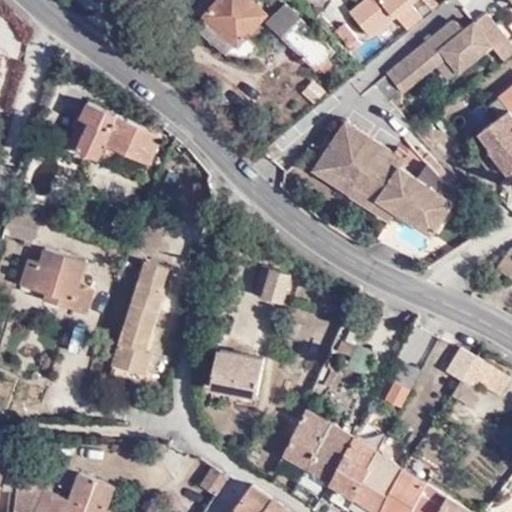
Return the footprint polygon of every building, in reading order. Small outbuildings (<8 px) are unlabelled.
[(270,10),(257,0),(220,0),(208,14),(211,17),(203,26),(230,50),(254,54),(263,42),(252,31),(270,10)] [(286,35),(304,14),(287,0),(283,0),(267,17),(286,35)] [(397,14),(409,29),(424,17),(412,2),(413,0),(364,0),(350,11),(355,17),(368,32),(371,36),(397,14)] [(424,0),(432,10),(440,4),(437,0),(424,0)] [(339,44),(304,14),(286,35),(320,65),(321,62),(325,66),(335,58),(330,53),(339,44)] [(360,38),(368,32),(355,17),(348,24),(360,38)] [(462,68),(494,43),(477,20),(467,28),(460,20),(454,19),(390,71),(405,89),(446,56),(442,51),(446,47),(450,53),(462,68)] [(362,40),(360,38),(348,24),(346,22),(337,27),(353,47),(362,40)] [(511,40),(506,33),(494,43),(507,58),(511,53),(511,40)] [(446,56),(450,53),(446,47),(442,51),(446,56)] [(0,82),(10,55),(0,51),(0,82)] [(90,120),(97,103),(91,100),(83,117),(90,120)] [(165,132),(97,103),(90,120),(79,146),(101,155),(108,141),(152,159),(165,132)] [(511,111),(488,128),(500,145),(498,147),(511,166),(511,111)] [(347,177),(342,184),(353,192),(359,184),(380,198),(373,206),(390,217),(396,210),(432,235),(454,203),(402,166),(399,172),(378,157),(386,144),(349,119),(322,159),(347,177)] [(145,174),(152,159),(108,141),(101,155),(145,174)] [(407,159),(386,144),(378,157),(399,172),(402,166),(407,159)] [(317,167),(342,184),(347,177),(322,159),(317,167)] [(359,184),(353,192),(373,206),(380,198),(359,184)] [(52,220),(22,211),(16,235),(41,241),(46,243),(52,220)] [(93,284),(99,260),(59,248),(56,261),(44,258),(37,284),(60,291),(59,298),(101,310),(108,290),(93,284)] [(165,349),(159,348),(154,346),(158,330),(163,332),(175,287),(174,287),(178,266),(157,259),(129,363),(160,371),(165,349)] [(293,271),(265,264),(259,288),(261,290),(260,294),(285,300),(293,271)] [(425,360),(438,334),(418,324),(404,350),(425,360)] [(154,346),(159,348),(163,332),(158,330),(154,346)] [(357,341),(347,363),(362,370),(371,348),(357,341)] [(216,387),(261,394),(268,353),(264,352),(263,354),(223,347),(216,387)] [(463,379),(479,356),(463,347),(450,372),(463,379)] [(359,374),(362,370),(347,363),(334,356),(329,365),(337,368),(339,366),(354,373),(352,376),(357,378),(359,374)] [(506,395),(511,382),(511,372),(479,356),(463,379),(481,388),(484,383),(506,395)] [(402,408),(413,387),(399,380),(391,397),(401,402),(398,406),(402,408)] [(258,406),(261,394),(216,387),(214,398),(258,406)] [(326,439),(335,419),(304,402),(292,426),(293,428),(287,439),(289,441),(287,447),(289,449),(288,451),(308,464),(312,466),(326,439)] [(343,462),(357,433),(335,419),(326,439),(335,445),(336,457),(343,462)] [(358,494),(382,449),(357,433),(343,462),(334,480),(358,494)] [(334,480),(343,462),(336,457),(335,445),(326,439),(312,466),(330,477),(334,480)] [(175,445),(160,460),(177,476),(192,461),(175,445)] [(384,510),(407,464),(382,449),(358,494),(384,510)] [(308,464),(288,451),(279,466),(299,478),(308,464)] [(415,511),(416,511),(431,479),(407,464),(384,510),(383,511),(415,511)] [(230,475),(217,466),(205,484),(219,492),(230,475)] [(321,490),(330,477),(312,466),(304,479),(321,490)] [(72,499),(49,490),(39,511),(111,511),(121,487),(83,473),(72,499)] [(484,511),(431,479),(416,511),(415,511),(484,511)] [(351,508),(358,494),(334,480),(326,492),(351,508)] [(39,511),(49,490),(26,481),(23,494),(20,511),(22,511),(39,511)] [(266,511),(279,497),(258,483),(236,511),(266,511)] [(12,511),(19,511),(20,511),(23,494),(16,493),(12,511)] [(279,497),(266,511),(299,511),(300,511),(293,506),(279,497)]
